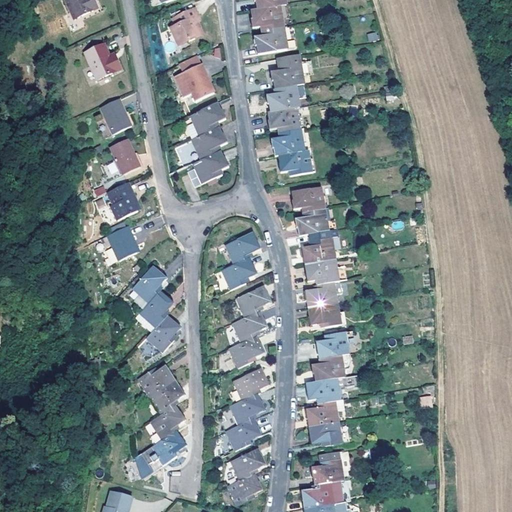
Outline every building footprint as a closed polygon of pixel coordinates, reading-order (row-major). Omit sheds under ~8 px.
[(64,0),(74,19),(98,8),(93,0),(64,0)] [(257,1),(258,10),(281,6),(288,5),(287,0),(255,0),(256,1),(257,1)] [(176,23),(171,25),(178,41),(188,37),(189,39),(196,37),(197,28),(200,27),(197,21),(196,16),(199,14),(196,6),(173,16),(176,23)] [(264,32),(286,27),(281,6),(258,10),(251,11),(253,20),(252,20),(253,29),(262,28),(264,32)] [(335,18),(327,18),(327,29),(335,29),(335,18)] [(288,40),(286,27),(264,32),(264,36),(255,38),(256,46),(257,46),(259,54),(288,49),(287,41),(288,40)] [(369,42),(379,40),(376,31),(367,34),(369,42)] [(85,53),(91,67),(98,80),(122,70),(116,60),(113,61),(111,58),(110,56),(105,44),(85,53)] [(299,84),(305,83),(303,73),(305,73),(302,54),(279,58),(280,70),(272,71),(273,80),(274,80),(276,88),(299,84)] [(183,71),(203,62),(201,57),(181,65),(183,71)] [(183,71),(175,75),(184,96),(192,92),(196,100),(213,93),(205,77),(209,75),(203,62),(183,71)] [(205,77),(213,93),(216,91),(209,75),(205,77)] [(270,102),(271,111),(295,107),(300,106),(299,97),(300,96),(299,84),(276,88),(276,92),(267,94),(269,102),(270,102)] [(124,111),(118,98),(99,107),(111,134),(131,125),(124,111)] [(217,103),(189,115),(193,122),(192,123),(197,136),(220,127),(218,122),(226,118),(222,110),(221,111),(217,103)] [(278,133),(301,129),(299,117),(297,117),(295,107),(271,111),(266,112),(268,121),(266,121),(268,129),(277,128),(278,133)] [(124,111),(131,125),(134,124),(128,109),(124,111)] [(197,136),(192,123),(185,126),(191,139),(191,138),(197,136)] [(223,134),(220,127),(197,136),(191,138),(194,146),(193,147),(198,160),(221,151),(219,146),(227,142),(224,134),(223,134)] [(302,141),(301,129),(278,133),(279,137),(269,138),(271,147),(272,147),(273,155),(278,155),(303,151),(301,141),(302,141)] [(127,138),(110,145),(115,157),(102,163),(103,166),(98,168),(101,173),(105,171),(109,180),(139,167),(127,138)] [(309,160),(308,150),(303,151),(278,155),(280,164),(278,164),(280,172),(289,171),(290,176),(313,172),(311,160),(309,160)] [(198,160),(193,163),(195,168),(187,171),(193,186),(221,175),(220,170),(228,166),(225,158),(224,159),(221,151),(198,160)] [(108,190),(126,182),(124,178),(107,186),(108,190)] [(131,196),(126,182),(108,190),(114,202),(112,204),(118,219),(135,211),(129,197),(131,196)] [(97,197),(106,193),(103,186),(94,189),(97,197)] [(355,191),(359,202),(371,198),(368,187),(355,191)] [(302,214),(326,210),(324,198),(322,198),(321,188),(291,193),(293,201),(291,201),(292,210),(302,209),(302,214)] [(129,197),(135,211),(138,210),(131,196),(129,197)] [(101,197),(94,202),(100,210),(106,206),(101,197)] [(327,222),(326,210),(302,214),(303,218),(294,220),(295,228),(297,228),(298,237),(308,236),(327,232),(327,222)] [(135,238),(130,224),(109,234),(119,260),(138,252),(132,239),(135,238)] [(333,240),(336,239),(336,231),(327,232),(308,236),(310,247),(302,249),(303,257),(304,256),(305,265),(335,260),(333,251),(335,251),(333,240)] [(119,260),(109,234),(103,236),(114,262),(119,260)] [(228,255),(232,265),(248,258),(247,255),(260,249),(256,241),(255,241),(252,234),(226,245),(229,254),(228,255)] [(132,239),(138,252),(140,251),(135,238),(132,239)] [(232,265),(223,270),(226,278),(225,279),(230,290),(245,283),(244,279),(256,273),(253,266),(252,267),(248,258),(232,265)] [(338,269),(336,269),(335,260),(305,265),(307,274),(305,275),(307,283),(316,281),(316,285),(334,283),(337,282),(340,282),(338,269)] [(146,303),(158,291),(156,288),(166,278),(159,272),(158,273),(152,267),(132,287),(139,293),(139,295),(146,303)] [(307,309),(336,304),(334,295),(336,294),(334,283),(316,285),(318,290),(303,293),(305,300),(306,300),(307,309)] [(239,307),(244,318),(259,311),(258,307),(271,302),(268,294),(267,295),(263,286),(236,297),(240,307),(239,307)] [(144,306),(146,303),(139,295),(139,293),(132,287),(128,291),(144,306)] [(165,297),(158,291),(146,303),(144,306),(135,315),(151,331),(166,316),(162,313),(172,302),(166,296),(165,297)] [(339,313),(338,314),(336,304),(307,309),(308,317),(307,318),(309,326),(323,324),(324,329),(338,326),(341,325),(339,313)] [(240,343),(256,337),(254,333),(267,327),(264,319),(263,320),(259,311),(244,318),(233,323),(236,332),(235,333),(240,343)] [(151,331),(135,315),(131,319),(148,335),(151,331)] [(148,335),(141,342),(156,357),(173,341),(170,337),(179,327),(173,321),(172,322),(166,316),(151,331),(148,335)] [(346,334),(338,335),(323,337),(324,341),(315,343),(316,351),(317,351),(319,360),(338,357),(342,357),(348,355),(347,346),(348,345),(346,334)] [(403,345),(414,343),(412,334),(402,337),(403,345)] [(231,358),(236,368),(252,362),(251,359),(264,352),(261,344),(259,345),(256,337),(240,343),(229,348),(233,357),(231,358)] [(335,379),(336,379),(343,378),(342,368),(344,368),(342,357),(338,357),(319,360),(319,365),(311,367),(312,374),(313,374),(314,383),(335,379)] [(144,387),(149,395),(173,380),(169,372),(170,371),(165,365),(153,372),(151,368),(136,377),(143,387),(144,387)] [(240,401),(257,394),(255,391),(269,385),(265,377),(261,370),(234,382),(237,390),(236,391),(240,401)] [(332,402),(335,401),(340,400),(338,388),(336,389),(335,379),(314,383),(305,385),(307,393),(305,393),(307,402),(316,400),(317,404),(332,402)] [(173,380),(149,395),(154,403),(152,403),(159,414),(174,405),(172,402),(183,394),(179,387),(178,387),(173,380)] [(232,415),(236,426),(252,419),(251,416),(264,410),(257,394),(240,401),(230,406),(233,414),(232,415)] [(431,396),(419,397),(420,409),(433,407),(431,396)] [(336,414),(335,408),(335,405),(332,402),(317,404),(317,409),(304,412),(305,420),(306,420),(307,429),(333,425),(336,424),(335,414),(336,414)] [(178,412),(174,405),(159,414),(149,420),(154,428),(153,429),(159,440),(174,431),(172,427),(184,420),(179,412),(178,412)] [(230,406),(225,431),(236,426),(232,415),(233,414),(230,406)] [(233,452),(249,445),(247,441),(260,436),(257,428),(256,428),(252,419),(236,426),(225,431),(230,441),(228,441),(233,452)] [(336,424),(333,425),(307,429),(309,437),(308,438),(309,446),(323,444),(324,449),(333,448),(341,446),(336,424)] [(159,440),(150,446),(133,456),(132,457),(138,479),(160,465),(174,456),(172,452),(184,445),(180,437),(179,438),(174,431),(159,440)] [(260,449),(269,446),(268,440),(258,442),(260,449)] [(232,470),(236,481),(253,474),(252,471),(265,465),(262,457),(261,457),(258,449),(230,460),(234,469),(232,470)] [(230,460),(226,486),(236,481),(232,470),(234,469),(230,460)] [(329,484),(332,484),(341,482),(339,473),(341,473),(339,460),(333,461),(323,463),(323,467),(309,471),(310,478),(311,478),(313,487),(329,484)] [(236,481),(226,486),(230,495),(229,495),(234,506),(249,500),(248,496),(261,490),(258,483),(257,483),(253,474),(236,481)] [(341,482),(345,503),(352,502),(351,489),(352,489),(352,481),(341,482)] [(301,502),(302,510),(330,505),(345,503),(341,482),(329,484),(313,487),(313,491),(299,494),(300,503),(301,502)] [(126,511),(130,499),(108,492),(104,508),(103,508),(101,511),(126,511)]
